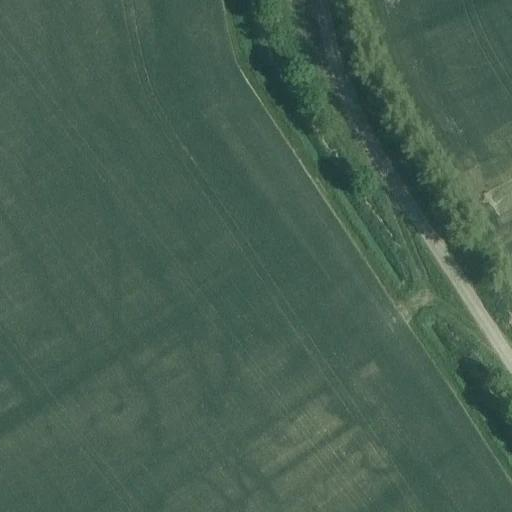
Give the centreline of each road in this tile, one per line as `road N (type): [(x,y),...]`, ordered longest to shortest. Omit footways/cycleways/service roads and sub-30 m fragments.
road 1 (unclassified): [(511,360),(360,125),(321,0)]
road 2 (track): [(511,363),(428,298),(396,219),(397,189)]
